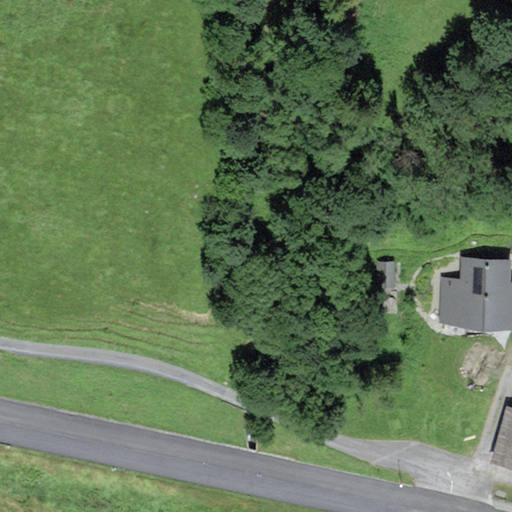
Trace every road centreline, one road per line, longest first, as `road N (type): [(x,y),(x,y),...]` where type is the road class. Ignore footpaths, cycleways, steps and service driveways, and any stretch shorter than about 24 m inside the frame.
road 1 (unclassified): [(0,345),(114,358),(186,378),(439,477),(448,511)]
road 2 (secondary): [(0,420),(412,509)]
